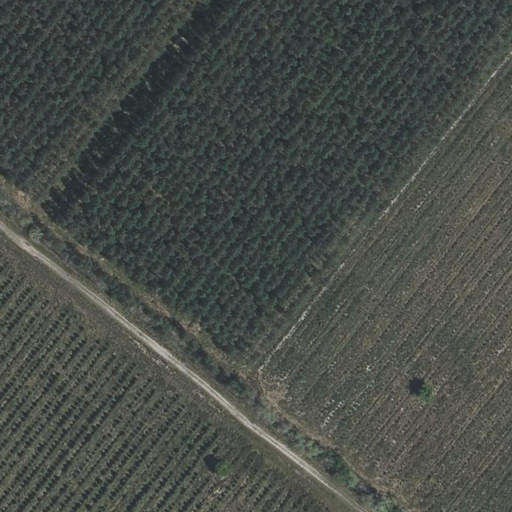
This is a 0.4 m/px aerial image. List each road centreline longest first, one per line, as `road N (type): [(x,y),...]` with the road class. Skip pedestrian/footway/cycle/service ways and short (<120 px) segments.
road 1 (track): [(364,511),(0,221)]
road 2 (track): [(40,212),(210,0)]
